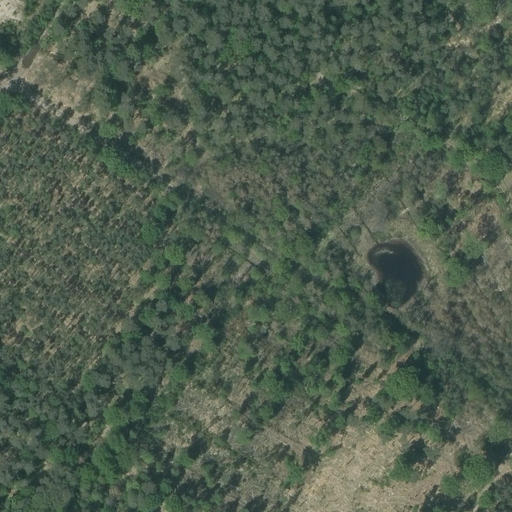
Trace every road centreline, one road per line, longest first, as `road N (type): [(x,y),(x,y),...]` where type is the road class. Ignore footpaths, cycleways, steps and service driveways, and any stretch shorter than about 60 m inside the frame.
road 1 (track): [(511,402),(10,84)]
road 2 (track): [(307,0),(304,55),(325,84),(411,124),(511,208)]
